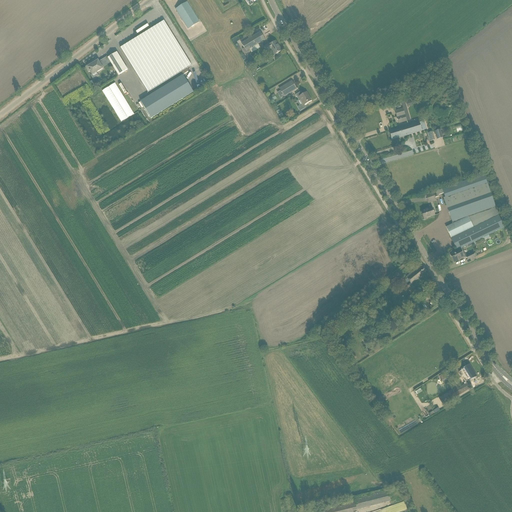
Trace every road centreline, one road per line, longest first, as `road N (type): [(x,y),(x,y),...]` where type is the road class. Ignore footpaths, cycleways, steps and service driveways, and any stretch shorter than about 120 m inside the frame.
road 1 (tertiary): [(496,371),(270,0)]
road 2 (unclassified): [(0,114),(150,0)]
